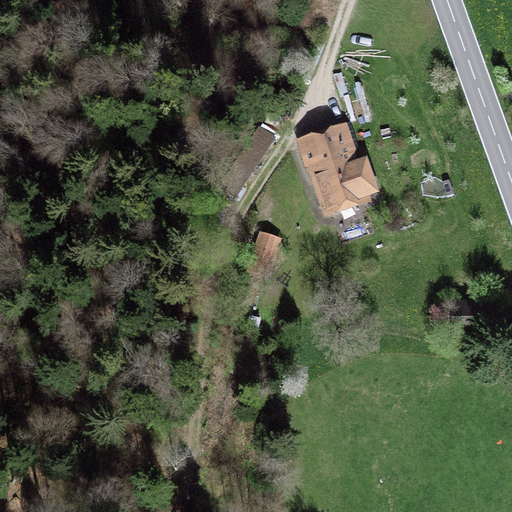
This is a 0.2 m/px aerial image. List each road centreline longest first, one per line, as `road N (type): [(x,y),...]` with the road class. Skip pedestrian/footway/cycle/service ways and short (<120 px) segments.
road 1 (track): [(181,511),(211,275),(347,0)]
road 2 (secondary): [(447,0),(511,181)]
